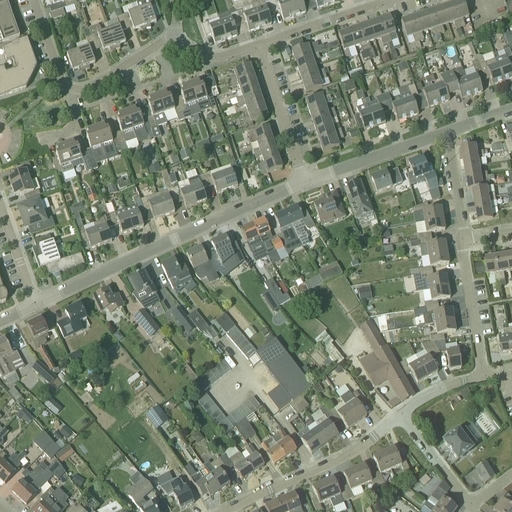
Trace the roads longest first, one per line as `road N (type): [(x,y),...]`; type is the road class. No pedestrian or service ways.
road 1 (residential): [(33,305),(304,184)]
road 2 (residential): [(223,511),(359,447),(402,417)]
road 3 (unknown): [(316,468),(220,343)]
road 4 (residential): [(304,184),(445,133)]
road 5 (residential): [(304,184),(258,44)]
road 6 (residential): [(486,376),(464,240)]
road 7 (residential): [(258,44),(387,0)]
